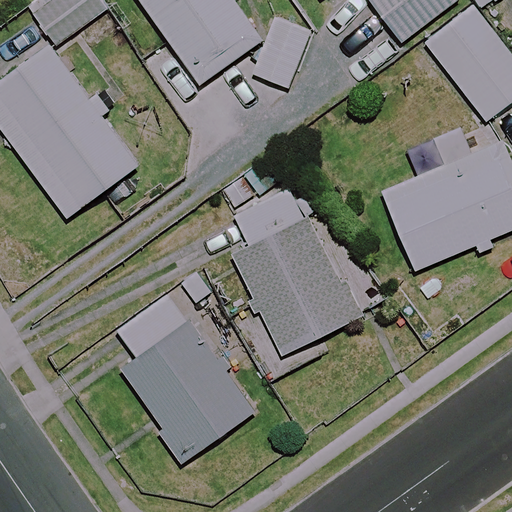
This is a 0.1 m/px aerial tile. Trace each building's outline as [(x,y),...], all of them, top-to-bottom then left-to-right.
[(107,8),(101,0),(53,0),(33,15),(55,45),(107,8)] [(262,42),(231,0),(138,0),(200,86),(262,42)] [(457,1),(456,0),(361,0),(398,47),(457,1)] [(473,0),(482,11),(497,0),(473,0)] [(511,101),(511,59),(472,8),(423,46),(485,123),(511,101)] [(311,33),(279,19),(254,75),(286,90),(311,33)] [(92,87),(86,92),(52,46),(0,85),(0,127),(68,219),(141,165),(108,120),(113,116),(92,87)] [(411,273),(473,247),(476,256),(500,246),(496,237),(511,230),(511,168),(501,143),(379,195),(411,273)] [(374,310),(325,212),(310,182),(296,190),(291,180),(224,213),(244,253),(233,259),(282,357),(374,310)] [(251,415),(167,296),(115,333),(133,358),(118,369),(184,462),(251,415)]
